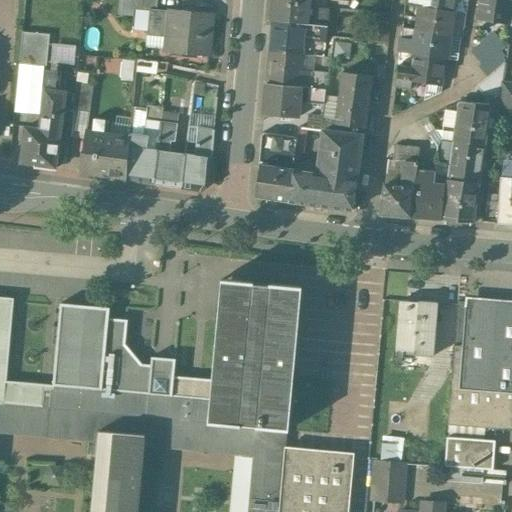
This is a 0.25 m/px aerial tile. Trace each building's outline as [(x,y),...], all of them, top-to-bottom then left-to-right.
[(157,0),(133,0),(133,8),(148,9),(148,8),(157,8),(157,0)] [(308,0),(274,0),(273,21),(306,24),(308,7),(308,0)] [(455,0),(406,0),(406,3),(454,11),(455,0)] [(511,0),(479,0),(477,19),(509,24),(511,0)] [(454,11),(406,3),(404,13),(418,15),(416,29),(450,34),(454,11)] [(329,9),(308,7),(306,24),(326,25),(329,9)] [(157,8),(148,8),(148,9),(146,35),(166,36),(165,50),(208,54),(211,14),(157,8)] [(393,19),(384,18),(381,42),(390,43),(393,19)] [(306,24),(273,21),(270,52),(303,55),(305,39),(306,24)] [(306,24),(305,39),(324,41),(326,25),(306,24)] [(416,29),(403,27),(399,50),(414,53),(447,58),(450,34),(416,29)] [(49,34),(22,32),(19,64),(46,66),(49,34)] [(482,69),(509,62),(502,34),(475,41),(482,69)] [(79,64),(79,44),(53,44),(53,64),(79,64)] [(303,55),(270,52),(267,83),(300,86),(301,70),(303,55)] [(447,58),(414,53),(412,62),(410,80),(418,81),(443,85),(447,58)] [(407,66),(398,65),(395,86),(417,89),(418,81),(410,80),(412,62),(408,61),(407,66)] [(315,71),(301,70),(300,86),(314,87),(315,71)] [(371,76),(329,70),(322,120),(363,126),(371,76)] [(218,86),(195,80),(193,92),(217,96),(218,86)] [(511,82),(502,81),(499,106),(511,107),(511,82)] [(300,86),(267,83),(264,114),(297,117),(298,100),(300,86)] [(314,87),(300,86),(298,100),(312,102),(314,87)] [(39,128),(24,126),(19,162),(34,164),(34,166),(54,169),(56,155),(58,156),(60,142),(58,142),(66,91),(45,88),(39,128)] [(489,105),(459,102),(453,142),(484,145),(489,105)] [(109,120),(93,118),(91,133),(86,132),(80,172),(126,178),(129,145),(129,138),(106,135),(109,120)] [(435,131),(426,118),(419,121),(429,136),(435,131)] [(161,122),(146,119),(143,135),(147,136),(145,148),(158,150),(161,122)] [(215,122),(203,119),(199,121),(198,127),(214,130),(215,122)] [(454,120),(444,119),(441,139),(451,141),(454,120)] [(177,124),(161,122),(158,150),(170,151),(171,140),(175,141),(177,124)] [(214,130),(198,127),(195,155),(211,158),(214,130)] [(362,135),(323,130),(317,172),(356,177),(362,135)] [(297,138),(262,132),(260,155),(261,156),(294,159),(297,138)] [(143,135),(129,134),(129,138),(129,145),(145,148),(147,136),(143,135)] [(484,145),(453,142),(447,180),(479,183),(484,145)] [(145,148),(129,145),(126,178),(153,182),(158,150),(145,148)] [(419,147),(399,145),(398,160),(401,161),(402,161),(403,161),(417,163),(418,163),(419,147)] [(170,151),(158,150),(153,182),(180,186),(185,154),(170,151)] [(195,155),(185,154),(180,186),(201,189),(209,182),(211,158),(195,155)] [(294,159),(261,156),(259,164),(260,164),(255,197),(288,201),(293,169),(294,162),(294,159)] [(417,163),(403,161),(400,185),(414,186),(414,182),(417,163)] [(310,164),(294,162),(293,169),(309,171),(310,164)] [(309,171),(293,169),(288,201),(351,210),(356,177),(317,172),(309,171)] [(511,177),(500,177),(497,223),(511,223),(511,177)] [(479,183),(447,180),(442,219),(473,222),(479,183)] [(445,185),(414,182),(414,186),(411,216),(441,218),(445,185)] [(400,185),(384,184),(381,215),(411,216),(414,186),(400,185)] [(302,285),(221,278),(212,380),(210,399),(210,401),(208,422),(288,428),(289,428),(302,285)] [(0,400),(4,401),(4,400),(4,399),(5,381),(13,298),(0,296),(0,400)] [(419,297),(409,297),(409,302),(399,301),(395,349),(412,350),(412,355),(432,356),(437,303),(419,301),(419,297)] [(511,303),(469,300),(469,301),(457,300),(447,424),(511,429),(511,303)] [(60,303),(53,386),(210,399),(212,380),(174,376),(175,359),(151,357),(151,365),(142,364),(125,344),(127,320),(109,318),(110,308),(60,303)] [(41,403),(42,385),(5,381),(4,399),(4,400),(41,403)] [(53,386),(42,385),(41,403),(4,400),(4,401),(0,400),(0,431),(97,441),(98,429),(144,433),(143,445),(253,455),(285,458),(286,446),(286,445),(288,428),(208,422),(210,401),(171,397),(53,386)] [(144,433),(98,429),(97,441),(90,511),(136,511),(143,445),(144,433)] [(387,436),(387,457),(407,457),(407,436),(387,436)] [(494,440),(446,437),(444,465),(492,469),(494,440)] [(346,511),(352,452),(286,446),(285,458),(253,455),(247,511),(346,511)] [(404,463),(375,460),(372,500),(401,502),(404,463)] [(436,511),(437,502),(421,501),(420,511),(436,511)]
